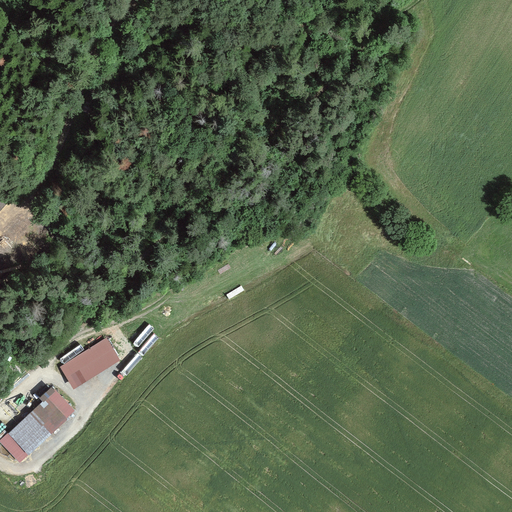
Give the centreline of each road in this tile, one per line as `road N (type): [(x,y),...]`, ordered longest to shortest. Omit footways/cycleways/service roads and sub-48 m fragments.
road 1 (track): [(417,0),(209,189),(69,339)]
road 2 (track): [(0,231),(57,154),(103,36),(138,0)]
